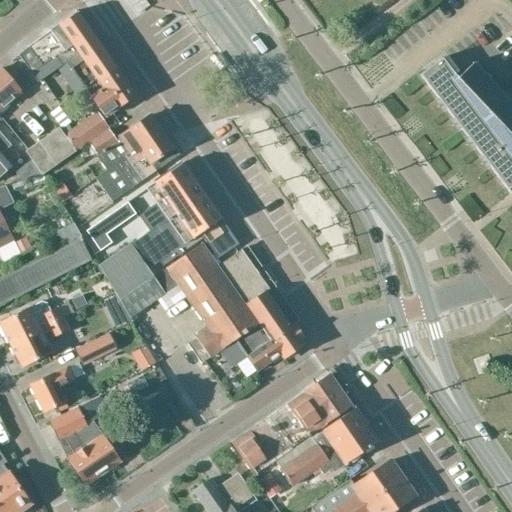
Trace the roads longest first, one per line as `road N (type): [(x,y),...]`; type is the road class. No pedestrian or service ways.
road 1 (residential): [(337,343),(98,0)]
road 2 (tertiary): [(413,310),(369,207),(215,0)]
road 3 (unclassified): [(490,279),(282,0)]
road 4 (residential): [(337,343),(102,511)]
road 5 (residential): [(337,343),(458,511)]
road 6 (tertiary): [(511,485),(444,387),(413,310)]
road 7 (residential): [(65,511),(0,392)]
